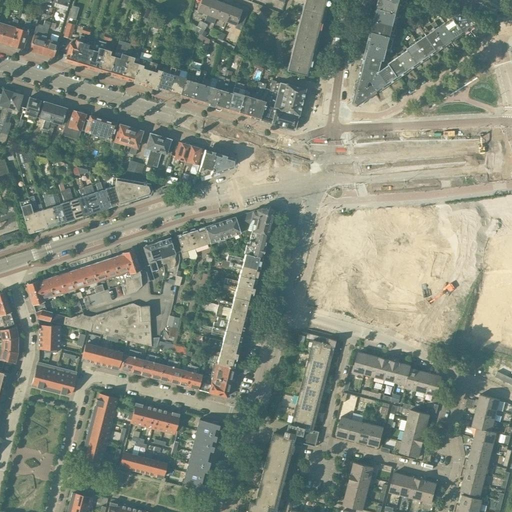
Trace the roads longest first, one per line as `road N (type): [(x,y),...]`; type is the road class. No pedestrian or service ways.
road 1 (secondary): [(206,126),(0,64)]
road 2 (secondary): [(319,179),(511,167)]
road 3 (residential): [(333,115),(388,113),(495,38)]
road 4 (tertiary): [(9,265),(181,207)]
road 5 (secondary): [(511,145),(332,152)]
road 6 (residential): [(249,415),(83,380)]
road 7 (residential): [(49,511),(83,380)]
road 8 (residential): [(455,474),(324,441)]
road 9 (residential): [(463,373),(350,329)]
